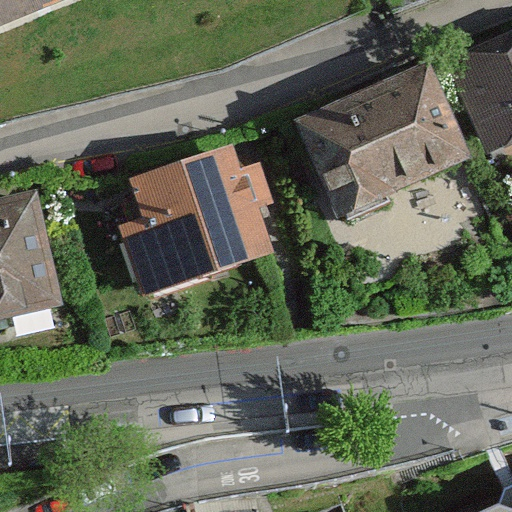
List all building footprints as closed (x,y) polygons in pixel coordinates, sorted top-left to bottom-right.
[(0,0),(0,36),(91,0),(0,0)] [(511,34),(443,62),(481,158),(511,145),(511,34)] [(420,60),(285,120),(330,221),(466,161),(420,60)] [(108,214),(136,306),(267,266),(251,214),(273,208),(259,164),(229,173),(221,147),(116,179),(125,209),(108,214)] [(0,195),(0,331),(51,321),(26,190),(0,195)] [(511,511),(511,496),(477,511),(511,511)]
